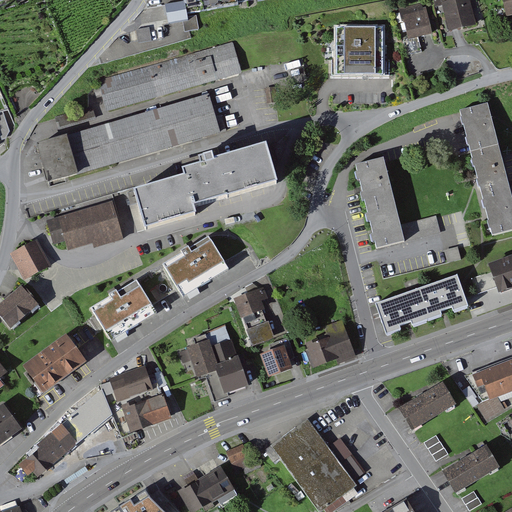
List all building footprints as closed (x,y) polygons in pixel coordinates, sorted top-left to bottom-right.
[(237,6),(236,0),(184,0),(185,3),(187,15),(237,6)] [(451,34),(477,27),(470,0),(461,0),(444,4),(451,34)] [(511,0),(503,0),(508,17),(511,15),(511,0)] [(185,3),(166,6),(169,25),(188,22),(187,15),(185,3)] [(406,40),(432,34),(425,4),(399,10),(406,40)] [(149,29),(137,31),(139,43),(151,40),(149,29)] [(383,77),(383,30),(336,30),(336,77),(383,77)] [(100,83),(108,112),(241,76),(234,47),(100,83)] [(38,146),(49,184),(220,133),(209,96),(38,146)] [(493,238),(511,232),(511,196),(488,105),(461,112),(493,238)] [(57,120),(60,130),(96,119),(93,109),(57,120)] [(182,172),(185,182),(134,196),(145,233),(195,218),(193,210),(277,185),(266,147),(182,172)] [(377,250),(405,243),(384,159),(356,166),(377,250)] [(112,204),(47,223),(54,246),(65,242),(68,251),(93,244),(94,250),(123,241),(112,204)] [(162,266),(183,302),(232,273),(212,237),(162,266)] [(39,244),(14,257),(29,285),(53,271),(39,244)] [(448,262),(461,261),(460,248),(447,249),(448,262)] [(511,258),(490,266),(500,293),(511,288),(511,258)] [(457,277),(375,306),(386,337),(402,331),(401,328),(411,324),(413,327),(442,317),(440,313),(452,308),(454,312),(468,307),(457,277)] [(92,309),(116,344),(159,316),(136,280),(92,309)] [(0,305),(0,316),(9,329),(38,307),(23,288),(0,305)] [(234,300),(241,320),(264,312),(257,292),(234,300)] [(247,331),(253,348),(274,339),(268,323),(247,331)] [(306,347),(314,369),(354,354),(346,332),(306,347)] [(66,336),(23,367),(42,394),(85,362),(66,336)] [(212,350),(209,341),(187,349),(198,378),(216,372),(224,395),(248,387),(238,358),(234,360),(229,344),(212,350)] [(284,349),(261,357),(268,379),(291,371),(284,349)] [(511,360),(473,376),(484,403),(476,407),(485,422),(505,410),(498,397),(511,391),(511,360)] [(145,367),(110,380),(119,405),(154,392),(145,367)] [(399,411),(412,432),(456,406),(442,384),(399,411)] [(102,392),(26,455),(28,458),(20,465),(29,476),(33,473),(37,478),(112,416),(102,392)] [(162,397),(123,409),(131,435),(170,423),(162,397)] [(0,408),(0,445),(22,430),(5,405),(0,408)] [(320,511),(325,511),(358,488),(308,421),(272,448),(320,511)] [(437,435),(425,443),(437,462),(449,454),(437,435)] [(241,447),(226,455),(233,468),(248,460),(241,447)] [(443,473),(455,493),(498,468),(486,447),(443,473)] [(84,467),(64,480),(67,485),(87,471),(84,467)] [(221,468),(177,491),(188,511),(192,511),(233,491),(221,468)] [(476,492),(463,498),(470,511),(482,505),(476,492)] [(159,511),(144,496),(118,511),(159,511)] [(388,511),(411,511),(406,502),(388,511)]
